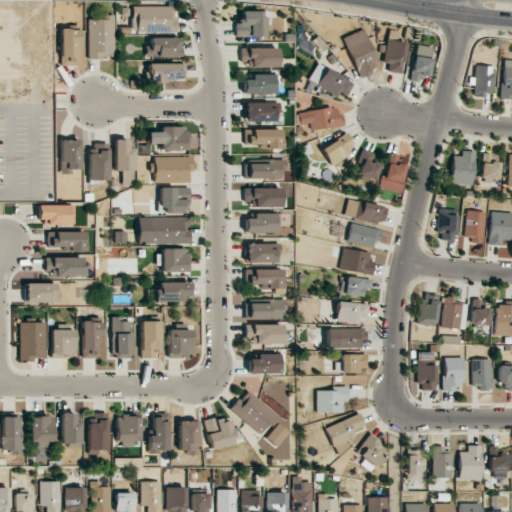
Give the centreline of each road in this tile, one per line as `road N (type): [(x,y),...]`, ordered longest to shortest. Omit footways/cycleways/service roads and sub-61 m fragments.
road 1 (residential): [(469,0),(403,262),(394,395),(411,416),(511,419)]
road 2 (residential): [(199,0),(213,77),(211,375)]
road 3 (residential): [(0,386),(174,387),(204,384),(211,375)]
road 4 (secondary): [(367,0),(511,20)]
road 5 (residential): [(511,127),(380,114)]
